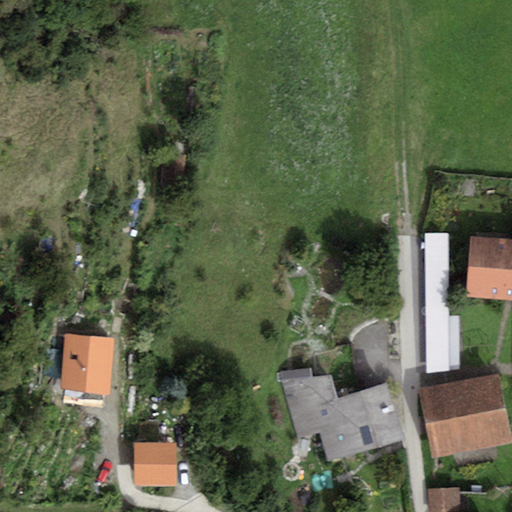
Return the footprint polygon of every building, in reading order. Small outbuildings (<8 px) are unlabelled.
[(448,235),(425,235),(425,374),(450,373),(450,368),(459,368),(458,317),(449,317),(448,235)] [(511,240),(470,237),(466,297),(511,300),(511,240)] [(114,338),(66,334),(61,388),(109,393),(114,338)] [(282,381),(311,380),(310,370),(276,372),(276,382),(282,381)] [(311,380),(282,381),(296,439),(320,433),(329,462),(404,443),(388,385),(337,398),(331,377),(311,380)] [(511,439),(499,377),(419,390),(432,460),(511,444),(511,439)] [(176,443),(134,444),(135,486),(176,485),(176,443)] [(459,511),(459,489),(428,490),(428,511),(459,511)]
